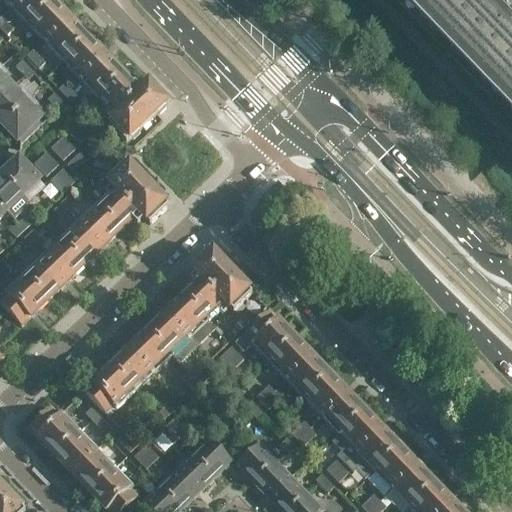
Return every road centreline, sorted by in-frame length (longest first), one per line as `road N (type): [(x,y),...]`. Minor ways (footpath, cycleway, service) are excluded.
road 1 (residential): [(511,510),(219,206)]
road 2 (secondary): [(289,135),(327,165),(511,363)]
road 3 (residential): [(0,408),(219,206)]
road 4 (secondary): [(511,277),(334,92)]
road 5 (residential): [(255,170),(101,0)]
road 6 (secondary): [(158,0),(289,135)]
road 7 (secondary): [(334,92),(230,0)]
